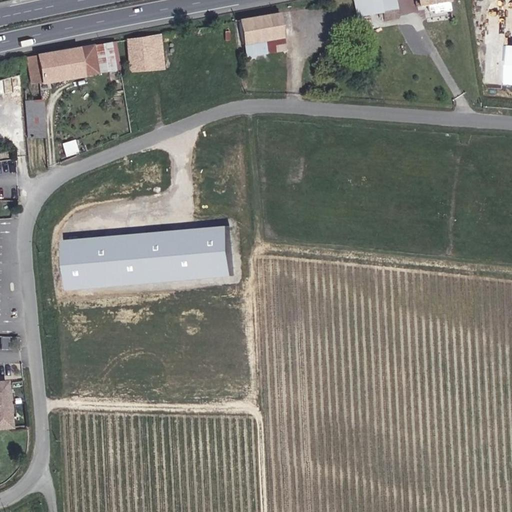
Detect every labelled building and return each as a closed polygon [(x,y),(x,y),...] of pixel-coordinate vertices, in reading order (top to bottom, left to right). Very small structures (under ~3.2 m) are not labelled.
[(397,0),(357,0),(356,0),(359,18),(384,12),(386,20),(400,19),(397,0)] [(281,13),(240,19),(245,43),(287,37),(281,13)] [(167,71),(162,34),(128,40),(131,70),(167,71)] [(115,43),(26,56),(31,84),(121,72),(115,43)] [(27,137),(45,135),(41,98),(24,99),(27,137)] [(9,381),(0,381),(0,430),(14,429),(9,381)]
